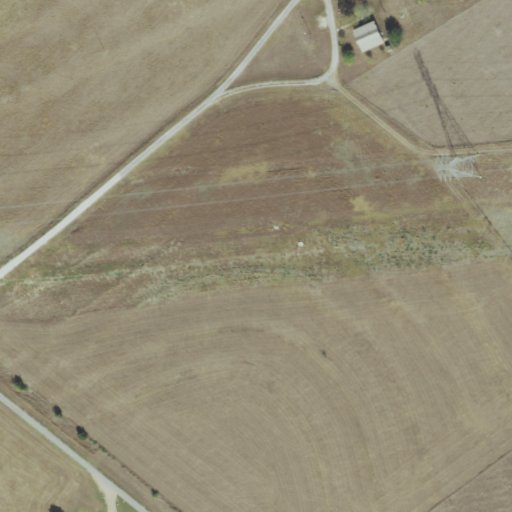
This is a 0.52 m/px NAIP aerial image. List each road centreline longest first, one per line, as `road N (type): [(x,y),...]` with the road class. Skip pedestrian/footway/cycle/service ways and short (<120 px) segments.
road 1 (residential): [(0,265),(186,116),(225,95),(294,0)]
road 2 (residential): [(225,95),(299,79),(341,87),(383,135),(441,153),(511,148)]
road 3 (residential): [(141,511),(0,395)]
